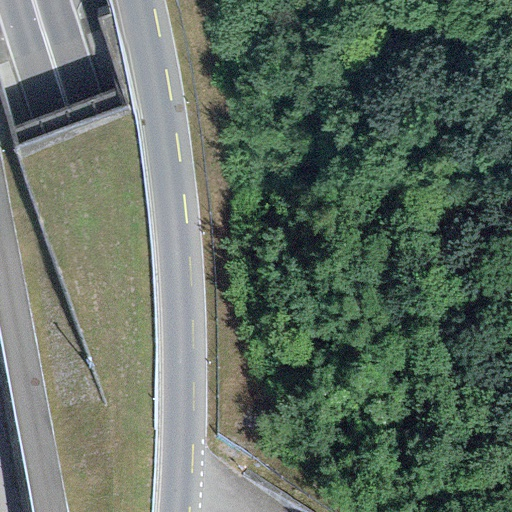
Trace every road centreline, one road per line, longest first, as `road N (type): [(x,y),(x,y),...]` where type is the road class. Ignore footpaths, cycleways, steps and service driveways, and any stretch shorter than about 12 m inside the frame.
road 1 (trunk): [(206,511),(38,0)]
road 2 (primary): [(178,511),(176,231),(138,0)]
